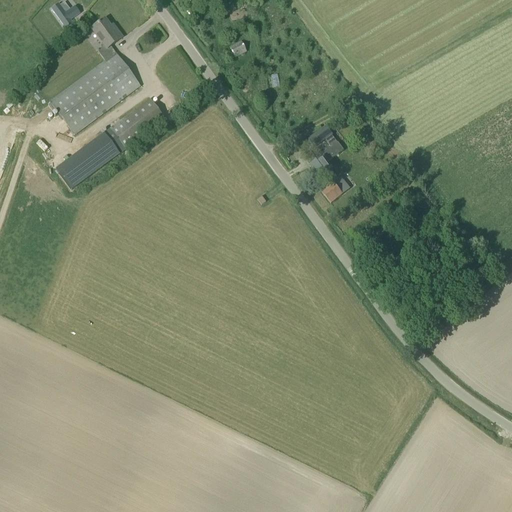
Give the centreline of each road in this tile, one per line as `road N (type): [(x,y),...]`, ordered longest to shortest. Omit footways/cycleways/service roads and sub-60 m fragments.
road 1 (unclassified): [(511,419),(430,355),(396,316),(161,0)]
road 2 (track): [(168,9),(124,51),(152,88),(70,148),(0,124)]
